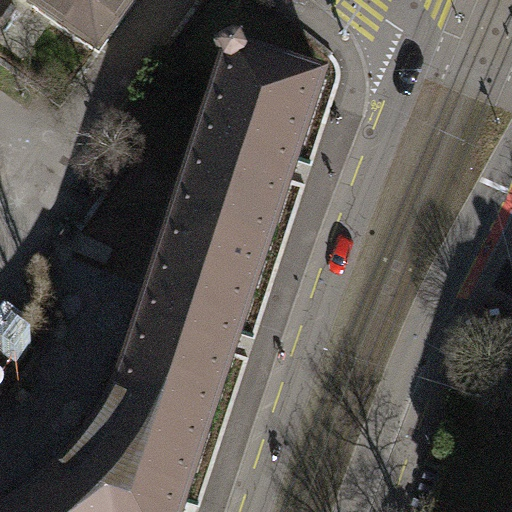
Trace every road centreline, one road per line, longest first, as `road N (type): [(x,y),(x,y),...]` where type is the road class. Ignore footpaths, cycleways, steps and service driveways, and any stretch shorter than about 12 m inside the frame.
road 1 (tertiary): [(420,43),(249,511)]
road 2 (tertiary): [(349,511),(385,410),(473,226)]
road 3 (residential): [(161,0),(53,152)]
road 4 (residential): [(53,152),(0,279)]
